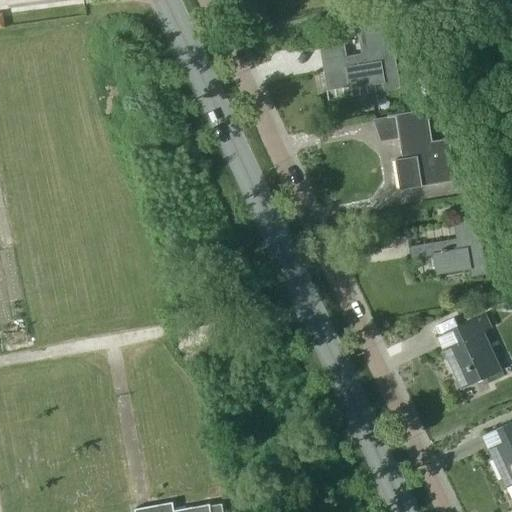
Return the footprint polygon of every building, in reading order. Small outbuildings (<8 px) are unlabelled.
[(0,27),(8,26),(6,11),(0,11),(0,27)] [(397,87),(386,21),(356,27),(360,53),(320,59),(325,89),(380,80),(382,90),(397,87)] [(428,84),(418,85),(421,105),(431,104),(428,84)] [(429,141),(424,110),(394,115),(396,127),(398,137),(401,158),(393,159),(398,189),(453,180),(446,139),(429,141)] [(485,274),(474,208),(458,210),(460,221),(451,222),(454,238),(407,246),(409,258),(432,254),(435,273),(468,267),(469,277),(485,274)] [(490,328),(483,314),(453,328),(457,338),(459,342),(441,350),(459,390),(499,371),(482,332),(490,328)] [(511,419),(498,426),(504,440),(486,448),(503,487),(511,483),(511,419)] [(221,511),(221,504),(209,506),(208,504),(173,510),(171,502),(133,509),(133,511),(221,511)]
